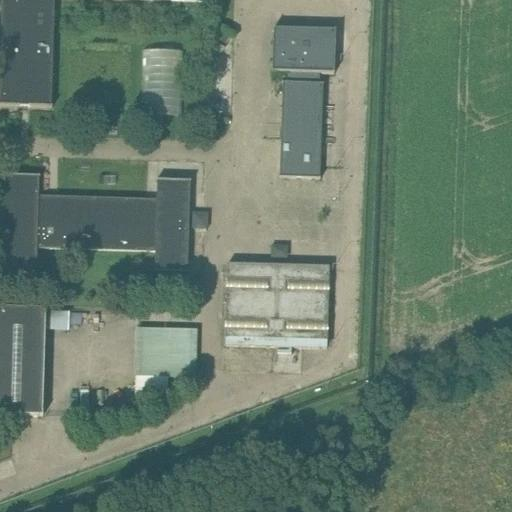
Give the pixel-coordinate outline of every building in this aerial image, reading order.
[(0,0),(0,106),(49,109),(52,0),(62,0),(205,4),(204,0),(0,0)] [(333,73),(335,31),(273,29),(271,71),(286,72),(286,82),(283,82),(280,177),(318,179),(321,83),(318,83),(318,73),(333,73)] [(181,117),(182,53),(142,52),(141,116),(181,117)] [(225,137),(229,115),(205,110),(201,132),(225,137)] [(0,177),(0,268),(35,270),(36,249),(154,253),(153,274),(186,275),(189,183),(156,182),(156,203),(37,199),(37,179),(0,177)] [(326,350),(329,268),(227,265),(224,347),(326,350)] [(0,415),(41,417),(44,312),(0,310),(0,415)] [(198,332),(135,330),(134,377),(196,379),(198,332)]
